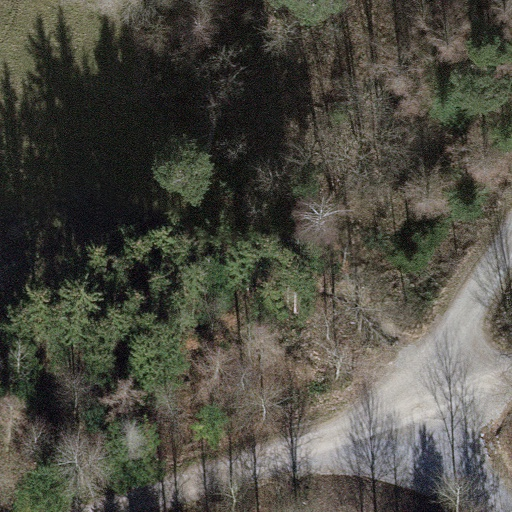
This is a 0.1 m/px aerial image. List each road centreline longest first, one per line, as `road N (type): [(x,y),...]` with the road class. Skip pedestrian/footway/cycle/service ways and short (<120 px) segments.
road 1 (track): [(420,411),(117,511)]
road 2 (track): [(511,244),(468,310),(420,411)]
road 3 (track): [(420,411),(458,481),(499,511)]
